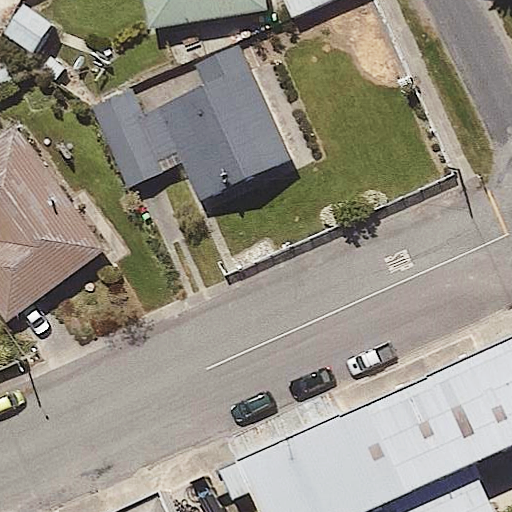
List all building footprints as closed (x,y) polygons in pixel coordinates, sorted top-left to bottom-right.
[(59,22),(26,0),(25,0),(0,36),(0,39),(33,61),(59,22)] [(122,0),(125,12),(210,0),(122,0)] [(280,0),(290,23),(343,0),(280,0)] [(106,71),(59,98),(102,172),(149,151),(167,190),(267,145),(213,23),(162,45),(175,75),(122,99),(106,71)] [(42,180),(0,124),(0,283),(90,233),(53,177),(42,180)] [(334,511),(511,434),(511,335),(505,320),(202,453),(227,511),(334,511)] [(177,511),(158,470),(66,511),(177,511)]
